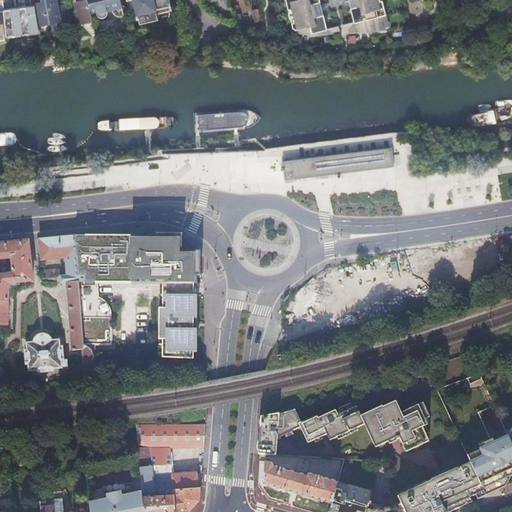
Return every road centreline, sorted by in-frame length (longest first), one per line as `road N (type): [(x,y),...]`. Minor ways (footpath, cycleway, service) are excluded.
road 1 (primary): [(239,271),(217,511)]
road 2 (primary): [(235,511),(250,354),(276,281)]
road 3 (primary): [(244,210),(179,193),(56,214)]
road 4 (primary): [(56,214),(162,213),(209,229),(228,249)]
road 5 (primary): [(424,228),(301,221)]
road 6 (primary): [(305,254),(424,228)]
